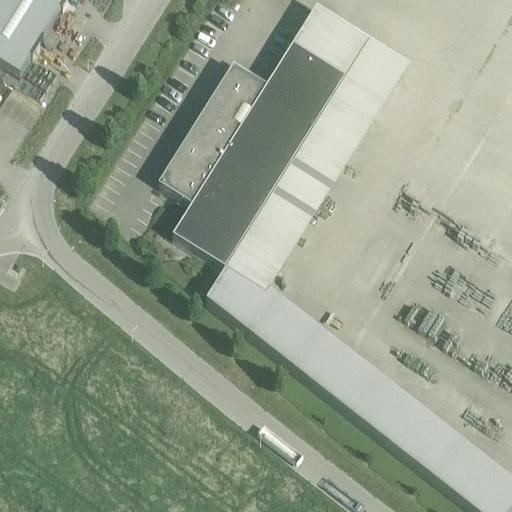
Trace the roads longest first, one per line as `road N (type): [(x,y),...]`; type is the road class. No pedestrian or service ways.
road 1 (unclassified): [(381,511),(12,222)]
road 2 (unclassified): [(152,0),(12,222)]
